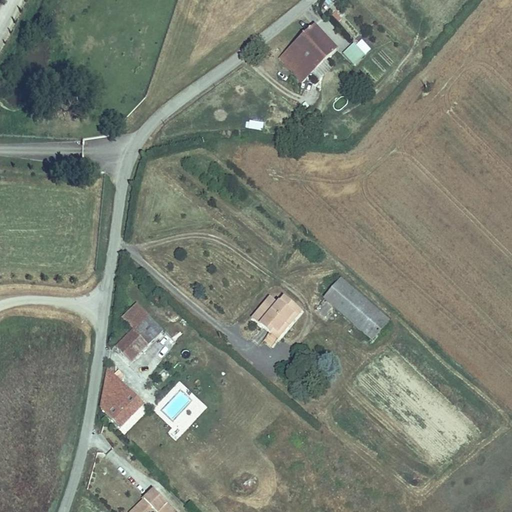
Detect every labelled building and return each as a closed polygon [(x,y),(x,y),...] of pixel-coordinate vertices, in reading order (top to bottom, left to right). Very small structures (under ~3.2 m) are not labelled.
[(279,58),(289,69),(295,64),(309,79),(342,49),(317,23),(279,58)] [(355,42),(342,53),(354,66),(366,54),(355,42)] [(289,69),(304,84),(309,79),(295,64),(289,69)] [(263,131),(264,123),(247,119),(245,128),(263,131)] [(340,278),(322,298),(362,334),(380,313),(340,278)] [(276,340),(300,312),(284,298),(277,306),(269,299),(251,319),(276,340)] [(131,334),(145,320),(134,309),(120,323),(127,330),(131,334)] [(131,363),(159,334),(145,320),(131,334),(127,330),(113,344),(131,363)] [(144,405),(105,364),(104,375),(102,385),(100,395),(99,403),(121,427),(144,405)] [(106,454),(113,448),(101,434),(94,440),(106,454)] [(178,511),(154,487),(148,493),(151,496),(133,511),(178,511)]
